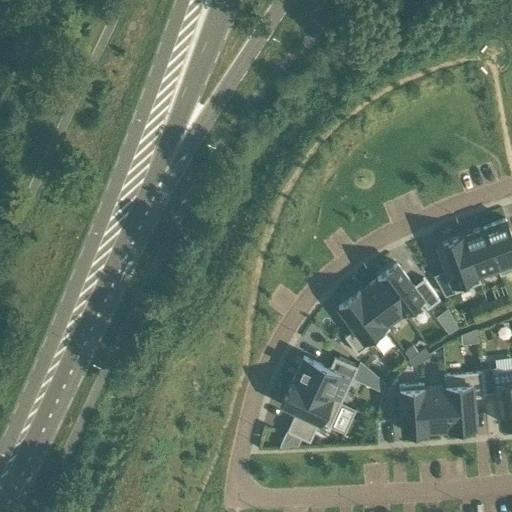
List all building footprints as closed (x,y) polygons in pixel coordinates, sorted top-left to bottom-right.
[(511,238),(504,219),(482,227),(500,275),(511,270),(511,238)] [(500,275),(482,227),(461,235),(479,283),(480,282),(476,273),(496,266),(499,275),(500,275)] [(436,244),(454,292),(479,283),(461,235),(436,244)] [(413,285),(396,263),(377,277),(406,316),(423,303),(426,307),(438,298),(423,278),(413,285)] [(377,277),(359,291),(388,329),(389,329),(384,323),(401,311),(405,317),(406,316),(377,277)] [(359,291),(338,306),(354,328),(344,336),(357,352),(388,329),(359,291)] [(501,313),(495,299),(487,302),(492,316),(501,313)] [(454,319),(443,326),(448,332),(458,326),(454,319)] [(466,331),(467,343),(478,342),(476,327),(466,331)] [(404,351),(409,358),(418,352),(413,345),(404,351)] [(412,367),(430,355),(425,348),(407,360),(412,367)] [(341,402),(357,367),(334,356),(329,367),(303,356),(292,379),(341,402)] [(511,369),(495,372),(495,366),(480,368),(483,396),(484,396),(484,392),(496,391),(500,423),(511,421),(511,369)] [(480,371),(444,373),(448,427),(474,425),(472,397),(483,396),(480,368),(479,368),(480,371)] [(425,428),(448,427),(444,373),(443,373),(444,385),(423,387),(423,382),(422,382),(425,428)] [(286,430),(309,440),(319,420),(330,425),(341,402),(292,379),(281,403),(296,410),(286,430)] [(422,382),(398,384),(402,430),(425,428),(422,382)] [(286,430),(278,446),(297,444),(301,437),(286,430)]
